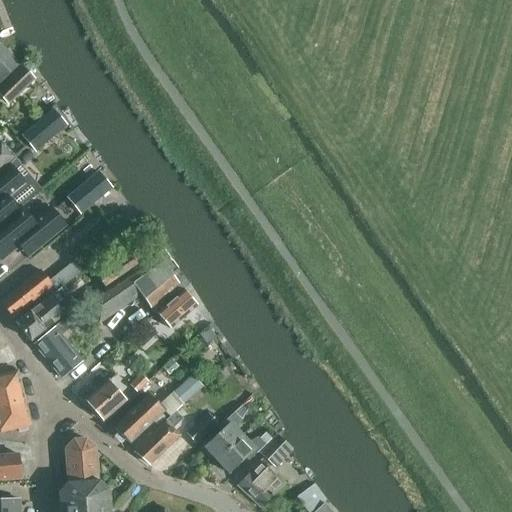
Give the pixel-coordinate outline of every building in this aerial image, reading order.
[(0,84),(21,65),(0,42),(0,84)] [(0,95),(9,105),(35,80),(22,66),(0,87),(0,95)] [(53,111),(23,136),(35,151),(66,126),(53,111)] [(0,171),(16,157),(1,141),(0,141),(0,171)] [(11,168),(0,176),(0,225),(20,208),(19,207),(16,210),(8,200),(25,186),(11,168)] [(98,173),(68,198),(80,214),(111,189),(98,173)] [(49,207),(31,222),(20,208),(0,225),(0,259),(24,240),(33,251),(64,225),(49,207)] [(139,267),(129,253),(96,276),(106,290),(85,305),(99,325),(141,295),(155,315),(190,285),(178,269),(171,274),(157,254),(139,267)] [(74,261),(49,281),(56,290),(57,291),(64,286),(63,286),(82,270),(74,261)] [(56,290),(49,281),(41,270),(0,302),(13,318),(41,296),(45,300),(56,290)] [(64,286),(57,291),(50,297),(64,315),(65,315),(78,305),(64,286)] [(197,308),(184,291),(157,315),(169,332),(197,308)] [(64,315),(50,297),(17,323),(31,341),(64,315)] [(62,379),(83,361),(63,335),(79,322),(73,314),(34,344),(62,379)] [(199,334),(207,346),(217,338),(208,326),(199,334)] [(159,389),(166,387),(173,381),(168,376),(171,374),(165,367),(150,380),(159,389)] [(0,408),(26,403),(18,371),(0,375),(0,408)] [(138,394),(149,382),(141,374),(130,386),(138,394)] [(183,406),(202,390),(201,389),(206,384),(197,375),(174,396),(183,406)] [(104,421),(127,401),(109,380),(86,401),(104,421)] [(130,444),(165,411),(149,394),(114,428),(130,444)] [(26,403),(0,408),(0,432),(1,433),(31,426),(26,403)] [(216,460),(243,435),(237,429),(248,411),(242,405),(235,412),(218,429),(221,432),(204,447),(216,460)] [(150,465),(181,436),(174,428),(180,422),(173,414),(166,421),(134,452),(150,465)] [(196,444),(218,423),(209,414),(187,435),(196,444)] [(277,434),(266,445),(258,453),(264,458),(237,486),(262,509),(285,484),(273,473),(294,450),(277,434)] [(266,445),(259,437),(250,442),(243,435),(216,460),(229,474),(255,450),(258,453),(266,445)] [(98,482),(96,447),(87,439),(73,440),(65,450),(68,484),(67,484),(59,493),(60,511),(110,511),(109,490),(99,482),(98,482)] [(0,480),(22,479),(19,453),(0,455),(0,480)] [(306,511),(311,511),(324,503),(327,500),(315,484),(296,498),(306,511)] [(0,500),(0,511),(18,511),(18,500),(0,500)]
